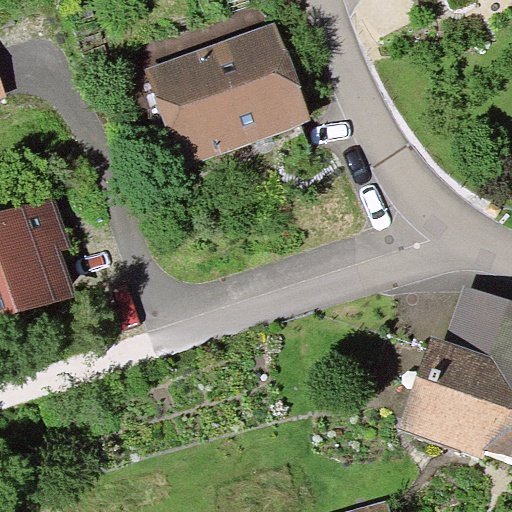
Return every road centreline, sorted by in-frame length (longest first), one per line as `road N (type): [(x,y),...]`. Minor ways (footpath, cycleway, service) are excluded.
road 1 (residential): [(321,0),(378,136),(424,201),(479,241),(511,253)]
road 2 (track): [(152,344),(0,391)]
